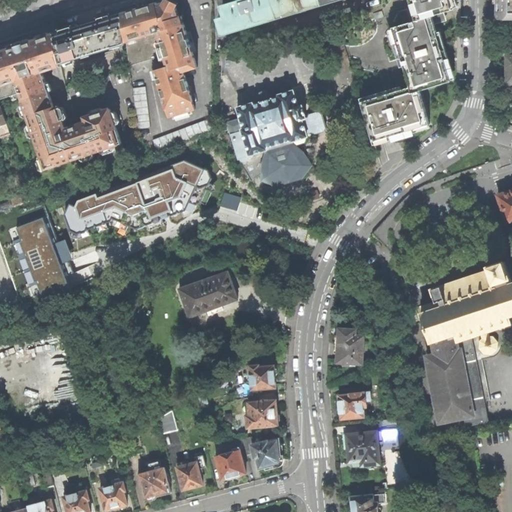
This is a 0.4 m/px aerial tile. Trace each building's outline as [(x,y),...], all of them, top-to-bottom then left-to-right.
[(123,12),(123,14),(127,42),(130,66),(155,59),(157,55),(155,50),(164,47),(170,66),(156,70),(170,117),(196,109),(190,87),(185,71),(198,67),(190,38),(183,16),(180,17),(177,6),(179,3),(174,1),(171,0),(169,0),(169,2),(158,4),(157,2),(123,12)] [(224,20),(227,31),(331,0),(250,0),(230,6),(227,7),(231,18),(224,20)] [(410,0),(417,21),(393,28),(394,29),(390,30),(401,68),(405,66),(411,87),(362,102),(375,145),(402,136),(430,128),(429,124),(430,124),(420,91),(453,81),(452,80),(456,79),(446,47),(441,31),(438,32),(435,24),(448,21),(445,12),(457,9),(456,8),(460,7),(458,0),(410,0)] [(511,0),(497,0),(497,19),(511,18),(511,0)] [(103,20),(84,26),(92,53),(127,42),(123,14),(103,20)] [(55,35),(61,63),(92,53),(84,26),(74,29),(70,30),(55,35)] [(0,51),(0,86),(17,81),(47,170),(60,166),(61,166),(61,165),(123,143),(111,108),(85,117),(88,126),(84,127),(80,129),(80,127),(70,129),(71,131),(70,132),(68,133),(67,130),(64,131),(61,123),(64,122),(58,104),(55,106),(43,72),(47,70),(40,38),(0,51)] [(152,127),(147,86),(132,88),(137,128),(152,127)] [(253,181),(262,175),(263,180),(279,185),(281,178),(284,178),(288,178),(293,176),(297,174),(303,178),(308,171),(313,165),(308,149),(305,153),(294,143),(293,141),(295,141),(298,144),(306,142),(306,137),(308,136),(307,133),(313,132),(314,134),(315,134),(317,134),(326,131),(327,130),(328,128),(323,113),(322,112),(320,111),(310,113),(308,115),(308,117),(307,117),(303,106),(299,107),(294,90),(279,95),(280,97),(273,99),(270,90),(258,94),(261,103),(254,105),(254,103),(239,107),(241,115),(237,117),(238,121),(230,123),(233,133),(233,134),(241,160),(253,181)] [(0,138),(11,134),(7,121),(3,106),(0,107),(0,138)] [(212,117),(154,139),(158,152),(216,130),(212,117)] [(208,172),(184,161),(181,167),(175,164),(172,170),(166,168),(163,174),(158,171),(155,177),(148,175),(146,181),(139,178),(136,184),(130,181),(127,187),(121,185),(118,191),(113,188),(107,199),(96,194),(93,200),(87,197),(84,204),(77,201),(74,207),(68,204),(63,215),(71,237),(110,222),(112,219),(137,232),(179,217),(179,216),(186,214),(190,206),(196,208),(199,207),(206,192),(209,193),(211,190),(213,186),(210,184),(211,180),(208,172)] [(507,223),(511,221),(511,190),(498,195),(507,223)] [(241,197),(224,192),(219,207),(237,212),(240,202),(241,197)] [(48,218),(20,229),(47,297),(74,286),(68,270),(48,218)] [(511,280),(506,262),(491,267),(492,272),(473,278),(473,277),(462,280),(462,282),(444,288),(443,287),(432,290),(436,302),(421,307),(422,308),(421,309),(432,342),(433,342),(456,334),(458,342),(478,335),(482,334),(483,339),(482,340),(481,342),(481,345),(481,347),(482,349),(483,351),(485,353),(487,354),(491,355),(493,354),(496,352),(497,350),(498,347),(498,344),(497,341),(495,339),(493,337),(490,336),(488,332),(511,324),(509,317),(511,315),(511,280)] [(229,271),(180,289),(190,317),(239,299),(234,285),(229,271)] [(338,363),(363,364),(364,336),(356,335),(356,329),(340,329),(339,346),(338,363)] [(491,400),(478,335),(458,342),(456,334),(433,342),(433,356),(427,357),(440,423),(466,418),(467,425),(488,421),(484,402),(491,400)] [(253,389),(277,387),(276,380),(276,375),(277,375),(278,374),(278,368),(276,367),(275,368),(275,365),(260,367),(260,365),(253,366),(251,367),(253,389)] [(342,419),(365,417),(364,407),(367,407),(367,401),(372,400),(371,392),(350,394),(351,395),(340,396),(341,408),(342,419)] [(249,427),(280,425),(280,422),(281,420),(281,415),(278,413),(278,407),(277,400),(269,401),(269,400),(261,401),(250,402),(250,415),(248,415),(249,427)] [(162,434),(179,430),(173,409),(158,419),(162,434)] [(359,466),(386,463),(384,443),(399,442),(397,419),(367,422),(368,430),(373,430),(374,432),(344,435),(345,441),(345,449),(349,449),(350,462),(359,461),(359,466)] [(252,437),(244,439),(249,456),(255,454),(259,470),(280,465),(283,460),(282,448),(281,437),(254,445),(252,437)] [(241,450),(217,456),(223,480),(235,477),(247,473),(241,450)] [(187,460),(177,463),(184,490),(197,487),(205,485),(200,469),(208,467),(205,455),(196,457),(198,462),(188,464),(187,460)] [(165,468),(139,475),(146,500),(149,500),(151,501),(157,500),(158,497),(163,496),(173,493),(170,483),(168,476),(165,468)] [(47,488),(55,486),(55,484),(51,471),(43,473),(47,488)] [(30,487),(37,485),(33,472),(26,474),(30,487)] [(124,482),(101,489),(107,511),(116,508),(116,509),(120,508),(129,506),(124,491),(126,490),(124,482)] [(78,493),(65,497),(68,511),(91,511),(88,500),(90,500),(87,491),(85,492),(78,493)] [(379,511),(378,503),(386,502),(385,494),(351,497),(350,499),(351,506),(353,509),(354,509),(354,511),(353,511),(379,511)] [(29,506),(30,509),(30,511),(53,511),(53,510),(55,509),(52,500),(29,506)]
